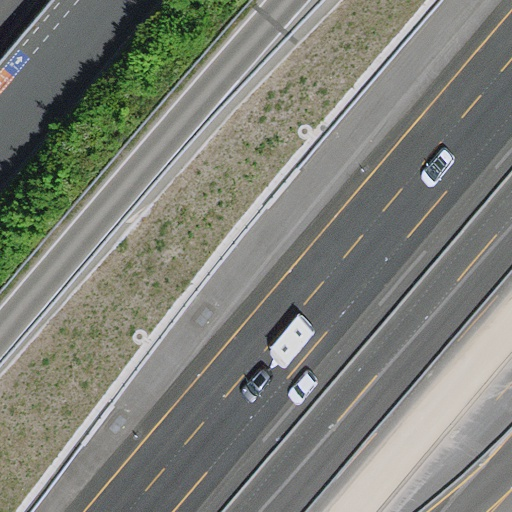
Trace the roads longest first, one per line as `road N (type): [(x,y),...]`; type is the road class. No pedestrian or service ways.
road 1 (motorway): [(511,112),(168,511)]
road 2 (primary): [(306,0),(0,343)]
road 3 (motorway): [(281,511),(511,258)]
